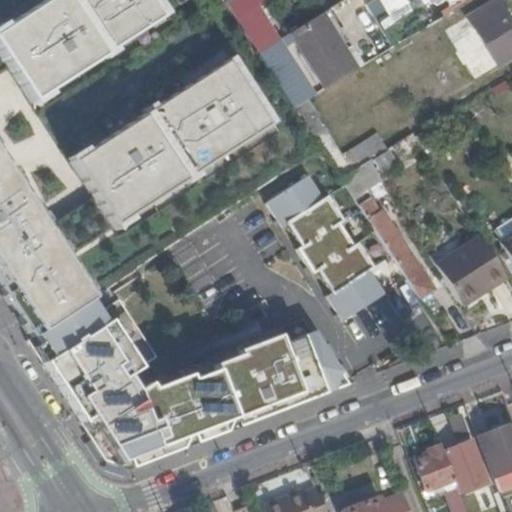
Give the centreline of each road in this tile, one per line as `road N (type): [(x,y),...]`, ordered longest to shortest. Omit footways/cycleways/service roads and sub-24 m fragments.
road 1 (residential): [(511,356),(98,511)]
road 2 (primary): [(98,511),(0,358)]
